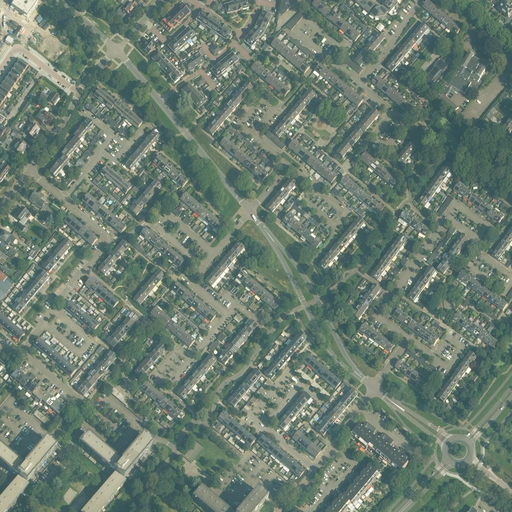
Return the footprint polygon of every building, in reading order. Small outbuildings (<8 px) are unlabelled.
[(35,0),(15,0),(11,7),(27,18),(38,2),(35,0)] [(245,10),(245,11),(248,10),(248,9),(245,0),(239,0),(240,2),(240,1),(243,11),(245,10)] [(284,0),(284,1),(281,0),(278,13),(283,16),(298,0),(284,0)] [(317,10),(322,4),(317,0),(316,0),(312,6),(317,10)] [(364,10),(370,3),(368,1),(367,1),(365,0),(360,6),(364,10)] [(388,14),(394,8),(386,0),(384,3),(381,7),(380,7),(387,13),(388,14)] [(511,3),(511,1),(510,0),(506,0),(498,10),(501,12),(501,13),(502,14),(503,14),(510,5),(511,3)] [(137,9),(131,4),(128,1),(124,5),(123,5),(127,8),(133,13),(135,11),(136,10),(136,9),(137,9)] [(427,12),(433,6),(428,2),(423,8),(427,12)] [(370,3),(364,10),(363,11),(367,15),(374,7),(372,6),(373,5),(370,3)] [(181,4),(160,24),(169,34),(178,25),(183,21),(190,14),(181,4)] [(225,8),(221,10),(222,13),(226,12),(227,15),(232,13),(230,4),(224,6),(225,8)] [(322,4),(317,10),(321,14),(327,8),(322,4)] [(133,13),(127,8),(123,5),(120,9),(119,9),(116,15),(123,19),(126,14),(130,17),(131,17),(132,15),(133,13)] [(511,6),(510,5),(503,14),(504,15),(505,16),(506,16),(508,18),(511,13),(511,6)] [(433,6),(427,12),(432,16),(438,10),(433,6)] [(375,19),(379,19),(378,7),(375,7),(369,14),(375,19)] [(383,18),(387,13),(380,7),(378,7),(379,19),(383,18)] [(326,18),(331,12),(327,8),(321,14),(326,18)] [(438,10),(432,16),(437,20),(442,14),(438,10)] [(201,12),(196,20),(201,24),(206,15),(204,14),(205,13),(203,12),(202,12),(201,12)] [(263,12),(260,17),(271,23),(273,17),(272,16),(273,13),(266,12),(266,13),(263,12)] [(331,12),(326,18),(331,22),(336,16),(331,12)] [(442,24),(447,18),(442,14),(437,20),(442,24)] [(199,25),(205,29),(206,27),(211,19),(209,17),(210,17),(208,15),(207,16),(206,15),(201,24),(199,25)] [(335,26),(341,20),(336,16),(331,22),(335,26)] [(260,17),(258,23),(267,27),(269,22),(271,23),(260,17)] [(447,18),(442,24),(446,28),(452,22),(447,18)] [(216,22),(211,19),(206,27),(210,30),(211,31),(216,22)] [(341,20),(335,26),(340,30),(345,24),(341,20)] [(210,30),(209,32),(215,36),(216,34),(221,26),(219,24),(220,23),(218,22),(217,23),(216,22),(211,31),(210,30)] [(452,22),(446,28),(451,32),(456,26),(452,22)] [(267,27),(258,23),(255,28),(265,35),(268,28),(266,27),(267,27)] [(345,34),(350,28),(345,24),(340,30),(345,34)] [(418,29),(424,35),(428,30),(422,24),(418,29)] [(221,37),(226,29),(221,26),(216,34),(221,37)] [(456,26),(451,32),(456,36),(461,30),(456,26)] [(255,28),(251,33),(259,39),(261,40),(265,35),(255,28)] [(350,38),(355,32),(350,28),(345,34),(350,38)] [(193,34),(191,32),(188,29),(184,32),(190,39),(190,40),(191,41),(196,37),(195,36),(193,34)] [(229,36),(231,33),(226,29),(221,37),(228,43),(232,37),(229,36)] [(414,34),(420,40),(424,35),(418,29),(414,34)] [(186,43),(187,43),(190,40),(190,39),(184,32),(180,36),(186,43)] [(355,32),(350,38),(354,42),(360,36),(355,32)] [(251,33),(248,37),(255,43),(259,39),(251,33)] [(374,38),(380,44),(384,39),(378,33),(374,38)] [(416,44),(420,40),(414,34),(410,39),(416,44)] [(176,40),(184,48),(188,44),(187,43),(186,43),(180,36),(176,40)] [(248,37),(244,41),(251,48),(255,43),(248,37)] [(370,43),(376,48),(380,44),(374,38),(370,43)] [(406,44),(412,49),(416,44),(410,39),(406,44)] [(178,50),(179,52),(184,48),(176,40),(172,43),(178,50)] [(276,50),(281,44),(276,40),(271,46),(276,50)] [(148,54),(152,49),(154,46),(152,44),(149,41),(142,49),(142,50),(146,53),(148,54)] [(174,54),(178,50),(172,43),(168,47),(174,54)] [(372,53),(376,48),(370,43),(366,48),(372,53)] [(281,44),(276,50),(280,54),(286,48),(281,44)] [(408,54),(412,49),(406,44),(402,48),(408,54)] [(285,58),(291,52),(286,48),(280,54),(285,58)] [(368,58),(372,53),(366,48),(362,53),(368,58)] [(398,53),(404,58),(408,54),(402,48),(398,53)] [(291,52),(285,58),(290,62),(295,56),(291,52)] [(162,57),(159,53),(152,60),(156,64),(162,57)] [(199,53),(193,57),(199,66),(205,62),(199,53)] [(358,57),(364,63),(368,58),(362,53),(358,57)] [(394,58),(400,63),(404,58),(398,53),(394,58)] [(232,54),(228,57),(234,65),(235,66),(239,62),(232,54)] [(483,63),(473,58),(474,57),(469,54),(466,59),(464,62),(463,62),(449,85),(446,83),(436,98),(438,101),(443,95),(446,97),(452,87),(465,94),(471,83),(468,81),(470,77),(473,79),(473,80),(478,82),(480,79),(479,79),(480,78),(480,79),(488,65),(483,63)] [(162,57),(156,64),(159,68),(168,60),(164,56),(162,57)] [(294,66),(300,60),(295,56),(290,62),(294,66)] [(199,66),(193,57),(188,61),(194,70),(199,66)] [(224,61),(230,68),(234,65),(228,57),(224,61)] [(360,67),(364,63),(358,57),(354,62),(356,64),(358,66),(360,67)] [(421,82),(429,89),(436,81),(437,83),(444,76),(442,74),(448,67),(443,62),(446,59),(443,57),(440,60),(440,59),(421,82)] [(396,68),(400,63),(394,58),(390,62),(396,68)] [(168,60),(159,68),(163,72),(171,64),(168,60)] [(300,60),(294,66),(299,70),(305,64),(300,60)] [(17,64),(17,66),(27,72),(30,68),(28,66),(28,65),(25,63),(25,64),(20,61),(18,62),(17,64)] [(182,65),(184,68),(186,70),(188,73),(194,70),(188,61),(182,65)] [(226,71),(230,68),(224,61),(219,64),(225,71),(226,71)] [(392,73),(396,68),(390,62),(386,67),(392,73)] [(256,73),(261,67),(256,63),(251,69),(256,73)] [(167,76),(175,68),(171,64),(163,72),(167,76)] [(215,68),(223,76),(227,73),(226,71),(225,71),(219,64),(215,68)] [(305,64),(299,70),(304,74),(309,68),(305,64)] [(319,75),(325,69),(320,65),(314,71),(319,75)] [(14,70),(24,77),(22,76),(25,72),(27,73),(27,72),(17,66),(15,67),(14,68),(14,70)] [(261,67),(256,73),(260,77),(266,71),(261,67)] [(177,73),(179,72),(175,68),(167,76),(170,79),(171,79),(177,73)] [(218,80),(223,76),(215,68),(211,71),(218,80)] [(324,79),(330,73),(325,69),(319,75),(324,79)] [(21,81),(24,77),(14,70),(12,71),(11,73),(11,74),(21,81)] [(265,81),(270,75),(266,71),(260,77),(265,81)] [(183,76),(179,72),(177,73),(171,79),(175,84),(183,76)] [(330,73),(324,79),(329,83),(334,77),(330,73)] [(8,79),(16,85),(19,80),(20,82),(21,81),(11,74),(9,75),(8,77),(8,79)] [(270,75),(265,81),(270,85),(275,79),(270,75)] [(334,87),(339,81),(334,77),(329,83),(334,87)] [(377,87),(382,81),(377,77),(372,83),(377,87)] [(13,89),(16,85),(8,79),(6,80),(5,82),(4,83),(13,89)] [(275,89),(280,83),(275,79),(270,85),(275,89)] [(339,81),(334,87),(338,92),(344,85),(339,81)] [(382,81),(377,87),(381,91),(387,85),(382,81)] [(2,86),(1,88),(10,94),(13,89),(4,83),(3,84),(2,86)] [(242,88),(248,93),(253,89),(246,83),(242,88)] [(280,83),(275,89),(279,93),(285,87),(280,83)] [(185,96),(193,89),(188,84),(181,91),(185,96)] [(343,96),(349,89),(344,85),(338,92),(343,96)] [(386,95),(391,89),(387,85),(381,91),(386,95)] [(193,89),(185,96),(189,100),(198,92),(194,87),(193,89)] [(285,87),(279,93),(284,98),(289,91),(285,87)] [(0,93),(7,98),(10,94),(1,88),(0,88),(0,93)] [(102,92),(99,90),(99,91),(96,88),(91,94),(94,96),(97,99),(96,100),(97,101),(104,93),(103,91),(102,92)] [(238,93),(244,98),(248,93),(242,88),(238,93)] [(348,99),(353,93),(349,89),(343,96),(348,99)] [(391,100),(396,93),(391,89),(386,95),(391,100)] [(304,95),(311,101),(315,96),(309,91),(304,95)] [(202,96),(198,92),(189,100),(194,105),(202,96)] [(59,99),(51,93),(48,97),(43,93),(40,98),(39,98),(36,102),(43,104),(45,102),(47,100),(49,101),(54,105),(59,99)] [(102,104),(109,96),(104,93),(97,101),(98,102),(101,105),(102,104)] [(240,103),(244,98),(238,93),(234,98),(240,103)] [(353,93),(348,99),(353,103),(358,97),(353,93)] [(396,93),(391,100),(396,104),(401,97),(396,93)] [(300,100),(307,106),(311,101),(304,95),(300,100)] [(458,109),(459,108),(446,97),(443,95),(438,101),(454,114),(458,109)] [(105,108),(112,99),(109,96),(102,104),(105,106),(104,107),(105,108)] [(204,110),(200,107),(207,101),(202,96),(194,105),(198,109),(202,113),(204,110)] [(358,97),(353,103),(357,108),(363,101),(358,97)] [(400,108),(406,101),(401,97),(396,104),(400,108)] [(230,102),(236,108),(240,103),(234,98),(230,102)] [(110,111),(117,103),(112,99),(105,108),(106,109),(107,108),(110,111)] [(303,110),(307,106),(300,100),(296,105),(303,110)] [(406,101),(400,108),(405,112),(410,105),(406,101)] [(116,113),(123,105),(121,103),(120,104),(118,102),(117,103),(110,111),(112,109),(116,112),(115,113),(116,113)] [(232,112),(236,108),(230,102),(226,107),(232,112)] [(121,116),(127,108),(123,105),(116,113),(117,114),(117,113),(121,116)] [(292,110),(299,115),(303,110),(296,105),(292,110)] [(410,116),(415,109),(410,105),(405,112),(410,116)] [(222,112),(228,117),(232,112),(226,107),(222,112)] [(124,120),(131,112),(127,108),(121,116),(124,119),(123,120),(124,120)] [(41,111),(39,109),(38,112),(44,116),(52,122),(52,121),(53,121),(54,120),(54,119),(53,118),(54,117),(54,116),(52,115),(51,115),(50,116),(47,113),(42,110),(41,111)] [(415,109),(410,116),(415,120),(420,113),(415,109)] [(288,114),(295,120),(299,115),(292,110),(288,114)] [(368,115),(374,120),(379,115),(372,110),(368,115)] [(35,120),(39,123),(41,125),(42,126),(45,122),(49,125),(50,125),(51,124),(51,123),(52,122),(44,116),(38,112),(36,114),(39,116),(38,117),(35,120)] [(129,123),(135,115),(131,112),(124,120),(125,121),(126,120),(129,123)] [(224,122),(228,117),(222,112),(218,116),(224,122)] [(291,125),(295,120),(288,114),(284,119),(291,125)] [(132,127),(139,119),(135,115),(129,123),(132,126),(131,127),(132,127)] [(364,120),(370,125),(374,120),(368,115),(364,120)] [(214,121),(220,126),(224,122),(218,116),(214,121)] [(27,128),(36,135),(40,131),(31,124),(33,123),(34,121),(30,118),(29,120),(30,121),(28,124),(29,125),(27,128)] [(82,123),(91,130),(90,129),(93,125),(86,119),(82,123)] [(139,119),(132,127),(133,128),(134,127),(137,130),(144,122),(139,119)] [(280,124),(287,129),(291,125),(284,119),(280,124)] [(360,124),(366,130),(370,125),(364,120),(360,124)] [(216,131),(220,126),(214,121),(210,126),(216,131)] [(90,131),(91,130),(82,123),(79,127),(86,133),(89,130),(90,131)] [(502,129),(507,133),(509,134),(511,130),(511,128),(506,124),(504,123),(500,128),(502,129)] [(276,129),(283,134),(287,129),(280,124),(276,129)] [(356,129),(362,135),(366,130),(360,124),(356,129)] [(36,135),(27,128),(24,125),(20,130),(25,133),(33,139),(36,135)] [(10,129),(22,137),(24,135),(17,130),(12,126),(10,129)] [(212,136),(216,131),(210,126),(206,131),(212,136)] [(83,137),(86,133),(79,127),(75,131),(84,138),(83,137)] [(419,132),(426,138),(430,133),(424,128),(419,132)] [(502,129),(502,130),(498,128),(495,132),(505,139),(509,134),(507,133),(502,129)] [(13,143),(24,152),(27,147),(19,141),(22,137),(10,129),(9,131),(16,136),(16,137),(13,135),(11,138),(12,139),(11,139),(14,141),(13,143)] [(279,139),(283,134),(276,129),(272,133),(274,135),(276,137),(279,139)] [(358,139),(362,135),(356,129),(352,134),(358,139)] [(73,137),(79,142),(82,138),(83,139),(84,138),(75,131),(71,136),(73,137)] [(148,135),(157,143),(158,142),(156,141),(159,138),(158,136),(152,131),(148,135)] [(415,137),(422,143),(426,138),(419,132),(415,137)] [(354,144),(358,139),(352,134),(348,139),(354,144)] [(156,144),(157,143),(148,135),(145,140),(152,146),(155,143),(156,144)] [(73,137),(70,141),(78,148),(79,149),(79,148),(78,147),(81,143),(80,142),(79,142),(73,137)] [(418,148),(422,143),(415,137),(411,142),(418,148)] [(24,152),(13,143),(5,138),(3,142),(9,146),(7,149),(9,151),(11,148),(13,149),(13,150),(21,156),(24,152)] [(224,149),(230,143),(225,139),(221,144),(220,145),(224,149)] [(344,143),(350,149),(354,144),(348,139),(344,143)] [(149,149),(152,146),(145,140),(141,144),(150,151),(151,150),(149,149)] [(78,150),(79,149),(78,148),(70,141),(66,145),(70,148),(74,152),(77,149),(78,150)] [(293,152),(298,146),(293,141),(288,148),(293,152)] [(407,147),(414,152),(418,148),(411,142),(407,147)] [(229,153),(235,147),(230,143),(224,149),(229,153)] [(346,154),(350,149),(344,143),(340,148),(346,154)] [(149,152),(150,151),(141,144),(137,148),(145,154),(148,151),(149,152)] [(71,155),(74,152),(70,148),(66,145),(63,150),(72,157),(72,156),(71,155)] [(298,156),(303,150),(298,146),(293,152),(298,156)] [(234,157),(239,151),(235,147),(229,153),(234,157)] [(403,151),(410,157),(413,153),(414,152),(407,147),(403,151)] [(142,157),(145,154),(137,148),(134,152),(143,159),(144,158),(142,157)] [(342,158),(346,154),(340,148),(336,153),(342,158)] [(71,158),(72,157),(63,150),(61,151),(62,152),(60,155),(61,155),(67,160),(70,157),(71,158)] [(303,150),(298,156),(302,160),(308,154),(303,150)] [(239,161),(244,155),(239,151),(234,157),(239,161)] [(406,162),(410,157),(403,151),(399,156),(406,162)] [(142,160),(143,159),(134,152),(130,156),(138,163),(141,159),(142,160)] [(308,154),(302,160),(307,164),(313,158),(308,154)] [(364,164),(370,158),(365,154),(359,160),(364,164)] [(69,162),(67,160),(61,155),(58,160),(67,167),(67,166),(66,165),(69,162)] [(243,165),(249,159),(244,155),(239,161),(243,165)] [(135,166),(138,163),(130,156),(127,160),(136,168),(136,167),(135,166)] [(402,166),(406,162),(399,156),(395,161),(402,166)] [(158,168),(164,161),(159,157),(153,163),(158,168)] [(312,168),(317,162),(313,158),(307,164),(312,168)] [(369,168),(374,162),(370,158),(364,164),(369,168)] [(248,169),(254,163),(249,159),(243,165),(248,169)] [(0,169),(7,175),(10,170),(6,167),(8,165),(2,160),(0,161),(0,169)] [(66,168),(67,167),(58,160),(54,164),(62,170),(65,167),(66,168)] [(136,168),(127,160),(123,165),(131,171),(134,168),(135,169),(136,168)] [(163,172),(169,165),(164,161),(158,168),(163,172)] [(317,162),(312,168),(317,172),(322,166),(317,162)] [(374,172),(379,166),(374,162),(369,168),(374,172)] [(253,173),(258,167),(254,163),(248,169),(253,173)] [(444,168),(450,172),(454,167),(447,163),(444,168)] [(59,173),(62,170),(54,164),(51,168),(60,175),(60,174),(59,173)] [(168,176),(173,169),(169,165),(163,172),(168,176)] [(103,178),(104,178),(111,170),(107,166),(100,174),(104,177),(103,178)] [(321,176),(327,170),(322,166),(317,172),(321,176)] [(378,176),(384,170),(379,166),(374,172),(378,176)] [(258,177),(263,171),(258,167),(253,173),(258,177)] [(59,176),(60,175),(51,168),(49,170),(50,171),(48,173),(55,178),(58,175),(59,176)] [(447,178),(450,172),(444,168),(440,173),(447,178)] [(173,180),(178,173),(173,169),(168,176),(173,180)] [(105,178),(109,181),(115,174),(111,170),(104,178),(105,179),(105,178)] [(327,170),(321,176),(326,180),(331,174),(327,170)] [(383,180),(389,174),(384,170),(378,176),(383,180)] [(263,171),(258,177),(262,181),(268,175),(263,171)] [(178,184),(183,177),(178,173),(173,180),(178,184)] [(443,183),(447,178),(440,173),(436,178),(443,183)] [(111,185),(112,186),(119,177),(115,174),(109,181),(112,184),(111,185)] [(331,174),(326,180),(331,184),(336,178),(331,174)] [(388,184),(393,178),(389,174),(383,180),(388,184)] [(114,185),(117,188),(123,181),(119,177),(112,186),(113,186),(114,185)] [(183,177),(178,184),(183,188),(188,182),(183,177)] [(344,188),(350,181),(345,177),(339,183),(344,188)] [(393,178),(388,184),(393,188),(398,182),(393,178)] [(439,188),(443,183),(436,178),(433,183),(439,188)] [(286,184),(292,190),(296,185),(290,179),(286,184)] [(120,192),(127,184),(123,181),(117,188),(120,191),(119,192),(120,193),(120,192)] [(349,192),(354,185),(350,181),(344,188),(349,192)] [(150,187),(156,192),(161,187),(154,182),(150,187)] [(436,193),(439,188),(433,183),(429,188),(436,193)] [(122,192),(125,195),(132,188),(127,184),(120,192),(121,193),(122,192)] [(288,194),(292,190),(286,184),(282,189),(288,194)] [(459,195),(464,188),(459,184),(454,191),(459,195)] [(354,196),(359,189),(354,185),(349,192),(354,196)] [(146,192),(152,197),(156,192),(150,187),(146,192)] [(432,197),(436,193),(429,188),(426,193),(432,197)] [(464,199),(469,192),(464,188),(459,195),(464,199)] [(284,199),(288,194),(282,189),(278,194),(284,199)] [(358,200),(364,193),(359,189),(354,196),(358,200)] [(32,196),(46,205),(46,206),(49,202),(43,198),(44,196),(41,194),(39,193),(38,195),(36,194),(35,192),(34,193),(33,193),(32,195),(32,196)] [(148,202),(152,197),(146,192),(142,196),(148,202)] [(469,202),(474,195),(469,192),(464,199),(469,202)] [(363,204),(369,197),(364,193),(358,200),(363,204)] [(429,203),(432,197),(426,193),(422,198),(429,203)] [(178,209),(180,210),(185,205),(190,198),(186,194),(178,202),(181,205),(178,209)] [(280,204),(284,199),(278,194),(274,198),(280,204)] [(82,201),(87,205),(92,199),(87,195),(82,201)] [(474,206),(479,199),(474,195),(469,202),(474,206)] [(30,199),(30,200),(33,202),(32,203),(34,205),(41,209),(42,208),(50,214),(53,215),(54,213),(55,212),(47,206),(46,206),(46,205),(32,196),(32,197),(31,197),(30,198),(30,199)] [(138,201),(144,207),(148,202),(142,196),(138,201)] [(368,208),(373,201),(369,197),(363,204),(368,208)] [(190,209),(195,202),(190,198),(185,205),(190,209)] [(276,209),(280,204),(274,198),(270,203),(276,209)] [(425,208),(429,203),(422,198),(418,203),(425,208)] [(92,199),(87,205),(91,210),(97,203),(92,199)] [(479,209),(484,202),(479,199),(474,206),(479,209)] [(133,206),(140,211),(144,207),(138,201),(133,206)] [(372,212),(378,205),(373,201),(368,208),(372,212)] [(195,213),(200,206),(195,202),(190,209),(195,213)] [(484,213),(489,206),(484,202),(479,209),(484,213)] [(97,214),(102,207),(97,203),(91,210),(97,214)] [(272,213),(276,209),(270,203),(265,208),(272,213)] [(98,215),(101,218),(107,211),(109,209),(104,205),(102,207),(97,214),(98,215)] [(378,205),(372,212),(377,216),(383,210),(378,205)] [(136,216),(140,211),(133,206),(129,211),(136,216)] [(199,217),(205,210),(200,206),(195,213),(199,217)] [(489,217),(494,210),(489,206),(484,213),(489,217)] [(19,213),(25,218),(28,213),(22,208),(19,213)] [(35,218),(38,214),(32,210),(29,214),(35,218)] [(204,221),(210,214),(205,210),(199,217),(204,221)] [(494,220),(499,213),(494,210),(489,217),(494,220)] [(106,222),(112,215),(107,211),(101,218),(106,222)] [(405,223),(410,216),(405,212),(400,219),(398,221),(403,225),(405,223)] [(19,223),(15,227),(22,233),(25,228),(23,226),(28,220),(25,218),(19,213),(15,218),(20,222),(19,223)] [(499,213),(494,220),(499,224),(504,217),(499,213)] [(209,225),(215,218),(210,214),(204,221),(209,225)] [(112,215),(106,222),(111,226),(116,219),(112,215)] [(287,225),(293,219),(288,215),(282,221),(287,225)] [(69,227),(74,220),(69,216),(64,223),(69,227)] [(410,226),(415,220),(410,216),(405,223),(410,226)] [(214,229),(219,222),(215,218),(209,225),(214,229)] [(354,223),(360,229),(364,224),(358,218),(354,223)] [(116,230),(121,224),(116,219),(111,226),(116,230)] [(292,229),(297,223),(293,219),(287,225),(292,229)] [(73,230),(79,224),(74,220),(69,227),(73,230)] [(415,230),(420,223),(415,220),(410,226),(415,230)] [(212,231),(217,235),(224,227),(219,222),(214,229),(212,231)] [(297,233),(302,227),(297,223),(292,229),(297,233)] [(356,233),(360,229),(354,223),(350,228),(356,233)] [(420,234),(425,227),(420,223),(415,230),(420,234)] [(78,234),(83,228),(79,224),(73,230),(78,234)] [(121,224),(116,230),(121,234),(126,228),(121,224)] [(302,237),(307,231),(302,227),(297,233),(302,237)] [(423,240),(425,237),(430,231),(425,227),(420,234),(418,236),(423,240)] [(82,238),(88,232),(83,228),(78,234),(82,238)] [(145,239),(150,233),(145,228),(140,235),(145,239)] [(352,238),(356,233),(350,228),(346,233),(352,238)] [(8,240),(11,243),(13,245),(16,241),(9,235),(9,234),(8,233),(7,234),(4,231),(1,235),(8,240)] [(306,241),(312,235),(307,231),(302,237),(306,241)] [(87,242),(92,235),(88,232),(82,238),(87,242)] [(150,233),(145,239),(149,243),(155,237),(150,233)] [(348,243),(352,238),(346,233),(342,237),(348,243)] [(13,245),(11,243),(8,240),(1,235),(0,236),(0,240),(5,244),(6,244),(9,245),(13,247),(14,245),(13,245)] [(92,235),(87,242),(92,246),(97,239),(92,235)] [(311,245),(316,239),(312,235),(306,241),(311,245)] [(459,240),(466,245),(469,240),(463,235),(459,240)] [(403,246),(407,241),(400,236),(397,241),(403,246)] [(510,246),(511,242),(511,239),(507,236),(503,241),(510,246)] [(154,248),(160,241),(155,237),(149,243),(154,248)] [(344,248),(348,243),(342,237),(338,242),(344,248)] [(316,239),(311,245),(316,249),(321,243),(316,239)] [(62,245),(68,250),(72,245),(66,240),(62,245)] [(462,250),(466,245),(459,240),(455,245),(462,250)] [(118,246),(125,252),(129,247),(122,241),(118,246)] [(160,241),(154,248),(159,252),(165,245),(160,241)] [(400,251),(403,246),(397,241),(393,246),(400,251)] [(506,251),(510,246),(503,241),(499,246),(506,251)] [(340,252),(344,248),(338,242),(334,247),(335,248),(340,252)] [(234,248),(240,254),(244,249),(238,243),(234,248)] [(58,249),(64,255),(68,250),(62,245),(58,249)] [(164,256),(170,249),(165,245),(159,252),(164,256)] [(458,255),(462,250),(455,245),(451,250),(458,255)] [(114,251),(121,257),(125,252),(118,246),(114,251)] [(396,256),(400,251),(393,246),(389,251),(396,256)] [(502,256),(506,251),(499,246),(495,251),(502,256)] [(336,257),(340,252),(335,248),(334,247),(330,252),(336,257)] [(236,259),(240,254),(234,248),(229,253),(236,259)] [(15,257),(18,254),(11,249),(9,252),(15,257)] [(28,256),(33,260),(38,253),(34,250),(33,249),(28,256)] [(54,254),(60,259),(64,255),(58,249),(54,254)] [(170,249),(164,256),(169,260),(174,253),(170,249)] [(454,260),(458,255),(451,250),(448,255),(454,260)] [(110,256),(117,261),(121,257),(114,251),(110,256)] [(392,261),(396,256),(389,251),(385,256),(392,261)] [(504,258),(502,256),(495,251),(492,256),(499,261),(500,263),(504,258)] [(336,261),(338,259),(336,257),(330,252),(326,256),(332,262),(334,260),(336,261)] [(174,264),(179,257),(174,253),(169,260),(174,264)] [(232,264),(236,259),(229,253),(225,258),(232,264)] [(50,258),(57,264),(60,259),(54,254),(50,258)] [(451,265),(454,260),(448,255),(444,260),(451,265)] [(113,266),(117,261),(110,256),(106,261),(113,266)] [(328,267),(332,262),(326,256),(322,261),(328,267)] [(389,266),(392,261),(385,256),(382,261),(389,266)] [(179,257),(174,264),(178,268),(184,261),(179,257)] [(46,263),(53,269),(57,264),(50,258),(46,263)] [(228,268),(232,264),(225,258),(221,263),(228,268)] [(447,270),(451,265),(444,260),(440,265),(447,270)] [(102,265),(109,271),(113,266),(106,261),(102,265)] [(322,261),(317,266),(326,273),(330,268),(328,267),(322,261)] [(385,271),(389,266),(382,261),(378,266),(385,271)] [(49,273),(53,269),(46,263),(42,268),(49,273)] [(224,273),(228,268),(221,263),(217,267),(224,273)] [(104,276),(109,271),(102,265),(98,270),(104,276)] [(444,275),(447,270),(440,265),(437,270),(444,275)] [(0,266),(0,272),(5,276),(8,271),(3,267),(2,268),(0,266)] [(381,276),(385,271),(378,266),(375,271),(381,276)] [(220,278),(224,273),(217,267),(213,272),(220,278)] [(432,278),(436,272),(429,268),(426,273),(432,278)] [(40,276),(46,282),(50,277),(43,271),(40,276)] [(153,276),(160,282),(164,277),(158,271),(153,276)] [(378,281),(381,276),(375,271),(371,277),(378,281)] [(0,284),(0,299),(1,300),(14,283),(5,276),(0,272),(0,280),(2,282),(0,284)] [(216,283),(220,278),(213,272),(209,277),(216,283)] [(241,283),(247,276),(242,272),(236,279),(241,283)] [(461,285),(467,276),(462,272),(456,281),(461,285)] [(429,283),(432,278),(426,273),(422,278),(429,283)] [(42,286),(46,282),(40,276),(36,281),(42,286)] [(156,287),(160,282),(153,276),(149,281),(156,287)] [(246,287),(252,280),(247,276),(241,283),(246,287)] [(467,286),(472,279),(467,276),(461,285),(463,283),(467,286)] [(211,288),(216,283),(209,277),(205,282),(211,288)] [(425,288),(429,283),(422,278),(418,283),(425,288)] [(90,290),(95,283),(91,279),(85,286),(90,290)] [(472,290),(477,283),(472,279),(467,286),(472,290)] [(251,291),(256,284),(252,280),(246,287),(251,291)] [(32,285),(38,291),(42,286),(36,281),(32,285)] [(145,286),(152,292),(156,287),(149,281),(145,286)] [(95,283),(90,290),(94,293),(100,287),(95,283)] [(421,293),(425,288),(418,283),(415,288),(421,293)] [(478,293),(482,287),(477,283),(472,290),(478,293)] [(176,294),(182,288),(177,284),(172,290),(176,294)] [(256,295),(261,289),(256,284),(251,291),(256,295)] [(34,296),(38,291),(32,285),(28,290),(34,296)] [(370,290),(377,295),(381,290),(374,285),(370,290)] [(148,296),(152,292),(145,286),(141,291),(148,296)] [(100,287),(94,293),(99,297),(104,291),(100,287)] [(483,297),(487,290),(482,287),(478,293),(483,297)] [(182,288),(176,294),(181,299),(187,292),(182,288)] [(418,298),(421,293),(415,288),(411,293),(418,298)] [(260,299),(266,293),(261,289),(256,295),(260,299)] [(24,295),(30,300),(34,296),(28,290),(24,295)] [(374,300),(377,295),(370,290),(367,295),(374,300)] [(488,301),(493,294),(487,290),(483,297),(488,301)] [(103,301),(109,295),(104,291),(99,297),(103,301)] [(137,296),(144,301),(148,296),(141,291),(137,296)] [(186,303),(192,296),(187,292),(181,299),(186,303)] [(265,303),(271,297),(266,293),(260,299),(265,303)] [(414,303),(418,298),(411,293),(407,298),(414,303)] [(493,304),(497,298),(493,294),(488,301),(493,304)] [(26,305),(30,300),(24,295),(20,299),(26,305)] [(109,295),(103,301),(108,305),(113,299),(109,295)] [(370,305),(374,300),(367,295),(363,300),(370,305)] [(140,306),(144,301),(137,296),(133,300),(140,306)] [(192,296),(186,303),(191,307),(197,300),(192,296)] [(270,308),(276,301),(271,297),(265,303),(270,308)] [(498,308),(503,301),(497,298),(493,304),(498,308)] [(16,304),(23,310),(26,305),(20,299),(16,304)] [(113,299),(108,305),(113,309),(118,303),(113,299)] [(196,311),(201,304),(197,300),(191,307),(196,311)] [(367,310),(370,305),(363,300),(360,305),(367,310)] [(270,308),(272,310),(275,312),(281,305),(276,301),(270,308)] [(503,312),(508,305),(503,301),(498,308),(503,312)] [(70,313),(75,306),(71,302),(65,309),(70,313)] [(19,314),(23,310),(16,304),(12,308),(19,314)] [(201,304),(196,311),(200,315),(206,308),(201,304)] [(363,315),(367,310),(360,305),(356,310),(363,315)] [(74,317),(80,310),(75,306),(70,313),(74,317)] [(155,319),(161,313),(156,308),(150,315),(155,319)] [(205,319),(211,312),(206,308),(200,315),(205,319)] [(79,321),(84,314),(80,310),(74,317),(79,321)] [(359,321),(363,315),(356,310),(352,316),(359,321)] [(393,317),(398,321),(403,314),(398,311),(393,317)] [(211,312),(205,319),(210,323),(216,316),(211,312)] [(161,313),(155,319),(160,323),(166,317),(161,313)] [(458,324),(463,317),(458,313),(453,320),(458,324)] [(83,325),(89,318),(84,314),(79,321),(83,325)] [(127,319),(134,324),(138,319),(132,314),(127,319)] [(398,321),(403,325),(408,318),(403,314),(398,321)] [(165,327),(171,321),(166,317),(160,323),(165,327)] [(463,328),(468,321),(463,317),(458,324),(463,328)] [(88,329),(94,322),(89,318),(83,325),(88,329)] [(408,328),(413,322),(408,318),(403,325),(408,328)] [(5,330),(11,323),(6,319),(0,326),(5,330)] [(130,329),(134,324),(127,319),(123,324),(130,329)] [(171,321),(165,327),(170,332),(175,325),(171,321)] [(246,326),(253,332),(257,327),(251,321),(246,326)] [(468,331),(473,325),(468,321),(463,328),(468,331)] [(94,322),(88,329),(93,333),(98,326),(94,322)] [(408,328),(414,332),(418,325),(413,322),(408,328)] [(11,323),(5,330),(10,334),(15,327),(11,323)] [(119,328),(126,334),(130,329),(123,324),(119,328)] [(15,327),(10,334),(14,337),(20,331),(21,329),(17,325),(15,327)] [(174,336),(180,329),(175,325),(170,332),(174,336)] [(365,335),(369,328),(364,325),(360,332),(358,334),(363,337),(364,335),(365,335)] [(414,332),(419,336),(423,329),(418,325),(414,332)] [(473,335),(478,328),(473,325),(468,331),(473,335)] [(249,337),(253,332),(246,326),(242,331),(249,337)] [(419,336),(424,339),(428,333),(430,330),(426,326),(423,329),(419,336)] [(122,339),(126,334),(119,328),(115,333),(122,339)] [(370,339),(375,332),(369,328),(365,335),(370,339)] [(478,339),(483,332),(478,328),(473,335),(478,339)] [(180,329),(174,336),(179,340),(185,333),(180,329)] [(20,331),(14,337),(19,341),(24,335),(20,331)] [(245,341),(249,337),(242,331),(238,336),(245,341)] [(375,343),(380,336),(375,332),(370,339),(375,343)] [(483,342),(488,336),(483,332),(478,339),(483,342)] [(111,338),(118,344),(122,339),(115,333),(111,338)] [(184,344),(190,337),(185,333),(179,340),(184,344)] [(296,338),(302,343),(306,339),(300,333),(296,338)] [(429,343),(433,336),(428,333),(424,339),(429,343)] [(241,346),(245,341),(238,336),(234,340),(241,346)] [(380,346),(385,339),(380,336),(375,343),(380,346)] [(429,343),(434,347),(439,340),(433,336),(429,343)] [(488,346),(493,339),(488,336),(483,342),(488,346)] [(190,337),(184,344),(189,348),(194,341),(190,337)] [(113,349),(118,344),(111,338),(107,343),(113,349)] [(298,348),(302,343),(296,338),(292,342),(298,348)] [(38,350),(44,343),(39,339),(34,346),(38,350)] [(385,350),(390,343),(385,339),(380,346),(385,350)] [(493,350),(498,343),(493,339),(488,346),(493,350)] [(237,351),(241,346),(234,340),(230,345),(237,351)] [(288,347),(294,353),(298,348),(292,342),(288,347)] [(44,343),(38,350),(43,354),(49,347),(44,343)] [(390,343),(385,350),(390,354),(395,347),(390,343)] [(155,349),(162,355),(166,350),(159,344),(155,349)] [(233,356),(237,351),(230,345),(226,350),(233,356)] [(48,358),(53,351),(49,347),(43,354),(48,358)] [(291,357),(294,353),(288,347),(284,351),(291,357)] [(151,354),(158,360),(162,355),(155,349),(151,354)] [(229,360),(233,356),(226,350),(222,355),(229,360)] [(53,351),(48,358),(52,362),(58,355),(53,351)] [(280,356),(287,362),(291,357),(284,351),(280,356)] [(106,357),(112,363),(117,358),(110,352),(106,357)] [(467,358),(473,363),(477,358),(470,353),(467,358)] [(154,364),(158,360),(151,354),(147,359),(154,364)] [(57,365),(62,359),(58,355),(52,362),(57,365)] [(224,365),(229,360),(222,355),(218,360),(224,365)] [(212,366),(216,361),(210,356),(205,361),(212,366)] [(276,360),(283,366),(287,362),(280,356),(276,360)] [(307,366),(313,360),(308,356),(303,362),(307,366)] [(102,362),(108,368),(112,363),(106,357),(102,362)] [(470,368),(473,363),(467,358),(463,363),(470,368)] [(62,359),(57,365),(61,369),(67,363),(62,359)] [(143,363),(149,369),(154,364),(147,359),(143,363)] [(279,371),(283,366),(276,360),(272,365),(279,371)] [(312,370),(318,364),(313,360),(307,366),(312,370)] [(208,371),(212,366),(205,361),(201,365),(208,371)] [(400,372),(405,365),(400,361),(395,368),(400,372)] [(104,373),(108,368),(102,362),(98,367),(104,373)] [(66,373),(72,367),(67,363),(61,369),(66,373)] [(145,374),(149,369),(143,363),(139,368),(145,374)] [(466,373),(470,368),(463,363),(459,368),(466,373)] [(318,364),(312,370),(317,374),(322,368),(318,364)] [(104,373),(98,367),(96,365),(92,370),(93,372),(100,378),(104,373)] [(204,376),(208,371),(201,365),(197,370),(204,376)] [(275,375),(279,371),(272,365),(268,369),(275,375)] [(405,375),(410,369),(405,365),(400,372),(405,375)] [(15,381),(26,368),(24,367),(19,372),(17,370),(11,377),(15,381)] [(72,367),(66,373),(71,377),(76,371),(72,367)] [(19,385),(26,377),(24,375),(28,370),(26,368),(15,381),(19,385)] [(141,379),(145,374),(139,368),(135,373),(141,379)] [(321,378),(327,371),(322,368),(317,374),(321,378)] [(462,378),(466,373),(459,368),(456,373),(462,378)] [(271,380),(275,375),(268,369),(264,374),(271,380)] [(410,379),(415,372),(410,369),(405,375),(410,379)] [(200,381),(204,376),(197,370),(193,375),(200,381)] [(251,375),(257,381),(261,376),(255,370),(251,375)] [(327,371),(321,378),(326,382),(331,375),(327,371)] [(89,377),(96,382),(100,378),(93,372),(91,374),(89,377)] [(415,383),(420,376),(415,372),(410,379),(415,383)] [(459,383),(462,378),(456,373),(452,378),(459,383)] [(23,388),(34,375),(32,374),(28,379),(26,377),(19,385),(23,388)] [(28,392),(34,384),(32,383),(36,377),(34,375),(23,388),(28,392)] [(196,386),(200,381),(193,375),(189,380),(196,386)] [(247,379),(253,385),(257,381),(251,375),(247,379)] [(330,386),(336,379),(331,375),(326,382),(330,386)] [(421,386),(425,380),(420,376),(415,383),(421,386)] [(92,387),(96,382),(89,377),(85,381),(92,387)] [(455,388),(459,383),(452,378),(448,383),(455,388)] [(250,390),(253,385),(247,379),(243,384),(250,390)] [(336,379),(330,386),(335,390),(341,383),(336,379)] [(192,390),(196,386),(189,380),(185,385),(192,390)] [(425,380),(421,386),(426,390),(430,384),(425,380)] [(32,395),(43,383),(40,381),(36,386),(34,384),(28,392),(32,395)] [(81,386),(88,392),(92,387),(85,381),(81,386)] [(36,399),(42,392),(40,390),(45,384),(43,383),(32,395),(36,399)] [(140,390),(145,394),(151,387),(146,383),(140,390)] [(451,393),(455,388),(448,383),(444,388),(451,393)] [(239,389),(246,394),(250,390),(243,384),(239,389)] [(188,395),(192,390),(185,385),(181,390),(188,395)] [(39,404),(53,388),(50,386),(44,393),(42,392),(36,399),(40,403),(39,404)] [(84,397),(88,392),(81,386),(77,391),(84,397)] [(354,400),(358,395),(351,389),(352,388),(349,386),(347,387),(344,392),(347,394),(354,400)] [(150,398),(156,391),(151,387),(145,394),(147,396),(150,398)] [(46,405),(52,397),(50,395),(55,390),(53,388),(39,404),(42,402),(46,405)] [(448,398),(451,393),(444,388),(441,393),(448,398)] [(242,399),(246,394),(239,389),(235,393),(242,399)] [(183,400),(188,395),(181,390),(177,395),(183,400)] [(152,399),(155,402),(158,398),(160,395),(156,391),(150,398),(152,399)] [(231,398),(238,403),(242,399),(235,393),(231,398)] [(300,398),(307,404),(311,399),(304,393),(300,398)] [(444,403),(448,398),(441,393),(437,398),(444,403)] [(50,408),(61,395),(59,394),(54,399),(52,397),(46,405),(50,408)] [(343,399),(350,404),(354,400),(347,394),(343,399)] [(54,412),(60,404),(58,403),(63,397),(61,395),(50,408),(54,412)] [(153,404),(158,408),(159,406),(165,399),(160,395),(158,398),(155,402),(153,404)] [(234,408),(238,403),(231,398),(227,402),(234,408)] [(296,403),(303,408),(307,404),(300,398),(296,403)] [(165,399),(159,406),(158,408),(163,412),(164,410),(170,403),(165,399)] [(346,409),(350,404),(343,399),(339,403),(346,409)] [(60,404),(54,412),(58,416),(56,418),(69,403),(67,401),(62,406),(60,404)] [(169,414),(175,408),(170,403),(164,410),(169,414)] [(292,407),(299,413),(303,408),(296,403),(292,407)] [(342,413),(346,409),(339,403),(335,408),(342,413)] [(295,417),(299,413),(292,407),(288,412),(295,417)] [(172,420),(174,418),(180,412),(175,408),(169,414),(168,416),(172,420)] [(332,412),(338,418),(342,413),(335,408),(332,412)] [(174,418),(179,423),(185,416),(180,412),(174,418)] [(284,416),(291,422),(295,417),(288,412),(284,416)] [(328,417),(334,422),(338,418),(332,412),(328,417)] [(222,424),(228,417),(223,413),(218,419),(222,424)] [(280,421),(287,427),(291,422),(284,416),(280,421)] [(227,428),(233,421),(228,417),(222,424),(227,428)] [(330,427),(334,422),(328,417),(324,421),(330,427)] [(233,421),(227,428),(232,432),(237,425),(233,421)] [(283,431),(287,427),(280,421),(276,426),(283,431)] [(320,426),(326,432),(330,427),(324,421),(320,426)] [(367,450),(376,439),(372,436),(374,434),(366,427),(368,425),(366,423),(362,428),(360,426),(349,438),(354,442),(355,440),(363,446),(361,448),(366,451),(367,450)] [(236,435),(242,429),(237,425),(232,432),(236,435)] [(323,436),(326,432),(320,426),(316,431),(323,436)] [(242,429),(236,435),(241,439),(247,433),(242,429)] [(297,443),(303,436),(298,432),(292,439),(297,443)] [(245,443),(251,437),(247,433),(241,439),(245,443)] [(99,511),(125,483),(126,483),(123,481),(126,478),(129,482),(155,451),(151,448),(153,445),(145,437),(124,461),(123,460),(123,459),(122,460),(116,457),(115,458),(115,457),(115,458),(114,459),(87,435),(79,444),(81,446),(78,450),(109,477),(113,472),(114,473),(116,475),(84,511),(99,511)] [(376,439),(367,450),(371,453),(373,451),(380,457),(379,459),(383,463),(393,451),(389,447),(391,445),(383,439),(385,436),(384,435),(382,437),(381,437),(379,439),(377,437),(376,439)] [(262,447),(268,440),(263,436),(257,443),(262,447)] [(301,447),(307,440),(303,436),(297,443),(301,447)] [(251,437),(245,443),(250,447),(256,440),(251,437)] [(267,451),(272,444),(268,440),(262,447),(267,451)] [(307,440),(301,447),(306,451),(312,444),(307,440)] [(0,511),(6,511),(28,487),(29,487),(26,485),(27,484),(26,484),(28,482),(33,486),(59,455),(54,452),(56,449),(48,441),(28,465),(26,464),(27,463),(26,463),(26,464),(19,461),(18,462),(18,461),(18,462),(18,463),(0,448),(0,470),(12,481),(16,476),(17,477),(20,479),(0,502),(0,511)] [(272,444),(267,451),(271,455),(277,448),(272,444)] [(311,455),(316,448),(312,444),(306,451),(311,455)] [(276,459),(281,452),(277,448),(271,455),(276,459)] [(316,448),(311,455),(315,459),(321,452),(316,448)] [(393,451),(383,463),(387,466),(388,464),(396,471),(394,473),(398,476),(409,464),(407,462),(409,460),(408,460),(410,457),(409,456),(406,459),(398,452),(397,454),(393,451)] [(281,452),(276,459),(280,463),(286,456),(281,452)] [(285,467),(291,460),(286,456),(280,463),(285,467)] [(291,460),(285,467),(289,471),(295,464),(291,460)] [(294,475),(300,468),(295,464),(289,471),(294,475)] [(197,465),(172,494),(181,501),(189,492),(190,493),(189,495),(193,499),(200,490),(195,485),(206,472),(197,465)] [(356,482),(369,492),(372,488),(370,487),(376,479),(378,481),(382,476),(370,466),(368,468),(366,466),(365,466),(363,465),(362,466),(364,468),(364,469),(364,468),(358,476),(360,478),(356,482)] [(300,468),(294,475),(299,478),(304,472),(300,468)] [(333,502),(344,511),(345,511),(348,509),(350,511),(353,507),(355,508),(359,504),(357,503),(363,495),(365,496),(369,492),(356,482),(353,486),(351,484),(344,492),(342,490),(340,491),(341,491),(340,492),(342,493),(342,494),(345,496),(343,498),(341,496),(338,500),(336,498),(333,502)] [(195,501),(192,504),(194,506),(197,508),(201,511),(256,511),(258,510),(264,503),(267,499),(258,492),(256,494),(241,511),(225,511),(200,490),(193,499),(194,500),(195,501)] [(81,505),(86,500),(82,496),(77,502),(81,505)] [(344,511),(333,502),(329,506),(331,508),(327,511),(324,511),(322,510),(321,510),(320,511),(344,511)]
